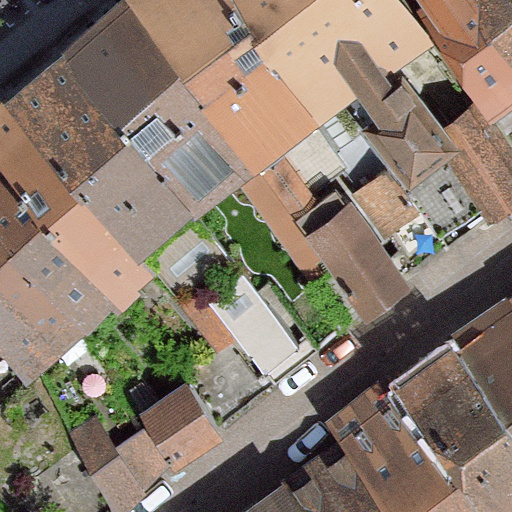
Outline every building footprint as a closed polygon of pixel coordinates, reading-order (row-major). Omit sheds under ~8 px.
[(229,164),(111,0),(91,0),(37,49),(173,212),(229,164)] [(301,117),(220,0),(111,0),(229,164),(301,117)] [(372,0),(220,0),(301,117),(334,93),(350,117),(342,122),(382,181),(427,150),(435,145),(422,127),(374,67),(407,42),(372,0)] [(401,0),(425,33),(413,41),(458,103),(464,113),(472,108),(511,79),(511,15),(501,0),(401,0)] [(173,212),(37,49),(0,79),(0,122),(121,258),(173,212)] [(464,113),(458,103),(422,127),(435,145),(427,150),(472,216),(511,188),(511,167),(472,108),(464,113)] [(121,258),(0,122),(0,360),(15,378),(134,273),(121,258)] [(391,208),(362,170),(335,192),(364,229),(391,208)] [(381,278),(324,206),(283,238),(340,310),(381,278)] [(197,302),(230,338),(247,323),(281,359),(316,327),(249,254),(197,302)] [(511,280),(491,295),(511,323),(511,280)] [(511,323),(491,295),(430,333),(436,341),(511,447),(511,323)] [(508,511),(511,509),(511,447),(436,341),(372,384),(465,511),(508,511)] [(465,511),(372,384),(366,377),(305,423),(323,449),(366,511),(465,511)] [(55,445),(99,511),(113,511),(129,489),(155,468),(199,439),(165,386),(119,416),(131,435),(103,453),(84,426),(55,445)] [(366,511),(323,449),(269,487),(284,511),(366,511)] [(284,511),(269,487),(261,479),(218,511),(284,511)]
